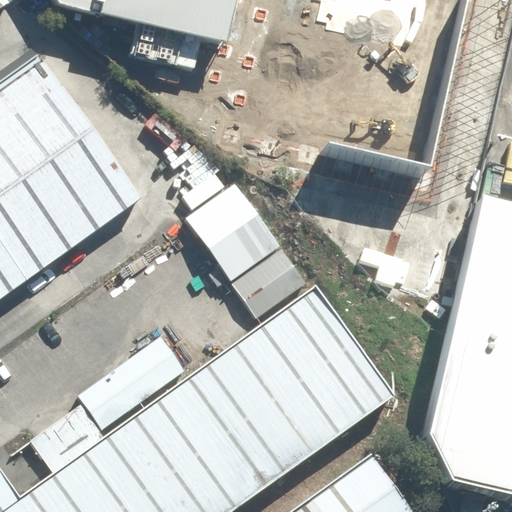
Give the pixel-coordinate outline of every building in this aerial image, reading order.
[(48,0),(54,10),(222,50),(233,0),(48,0)] [(0,96),(0,300),(135,205),(38,69),(0,96)] [(184,221),(252,321),(301,288),(233,188),(184,221)] [(511,213),(480,207),(426,446),(449,490),(511,504),(511,213)] [(0,511),(236,511),(391,402),(312,293),(17,503),(0,479),(0,511)] [(75,398),(100,432),(180,374),(155,340),(75,398)] [(410,511),(372,459),(297,511),(410,511)]
